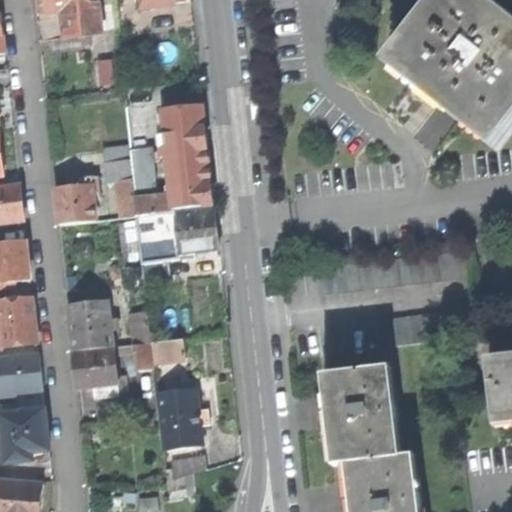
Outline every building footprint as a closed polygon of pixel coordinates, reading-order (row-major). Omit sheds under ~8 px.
[(48,0),(50,13),(65,11),(93,8),(92,0),(48,0)] [(186,5),(185,0),(161,0),(148,2),(147,0),(139,0),(141,10),(186,5)] [(451,105),(502,145),(511,131),(511,27),(477,0),(452,0),(401,66),(435,93),(451,105)] [(101,7),(93,8),(65,11),(68,37),(104,33),(101,7)] [(0,54),(8,54),(6,34),(3,13),(0,13),(0,54)] [(128,89),(130,109),(156,106),(154,87),(128,89)] [(166,113),(175,191),(177,211),(216,206),(211,156),(205,109),(166,113)] [(131,151),(132,160),(135,182),(136,198),(139,218),(157,216),(177,214),(177,211),(175,191),(168,192),(168,198),(159,199),(154,148),(131,151)] [(107,185),(118,184),(135,182),(132,160),(105,164),(107,185)] [(84,178),(85,186),(97,185),(96,177),(84,178)] [(118,184),(120,200),(136,198),(135,182),(118,184)] [(62,208),(64,226),(101,222),(97,185),(85,186),(60,189),(62,208)] [(0,225),(27,222),(24,203),(22,187),(0,190),(0,225)] [(122,220),(139,218),(136,198),(120,200),(122,220)] [(217,213),(178,217),(182,254),(221,250),(220,232),(217,213)] [(178,217),(177,214),(157,216),(159,233),(165,232),(165,238),(167,256),(182,254),(178,217)] [(141,241),(165,238),(165,232),(159,233),(157,216),(139,218),(141,241)] [(0,285),(19,283),(33,282),(31,263),(29,242),(0,245),(0,285)] [(330,269),(333,295),(479,280),(477,254),(330,269)] [(0,302),(0,319),(3,348),(41,344),(38,322),(35,299),(0,302)] [(74,330),(77,356),(118,352),(113,304),(72,308),(74,330)] [(133,346),(136,346),(153,344),(150,313),(130,315),(133,346)] [(385,324),(388,350),(454,343),(451,317),(385,324)] [(185,341),(153,344),(155,362),(187,359),(185,341)] [(139,372),(156,370),(155,362),(153,344),(136,346),(139,372)] [(118,352),(77,356),(79,374),(81,389),(99,387),(121,385),(118,352)] [(2,363),(6,396),(46,391),(44,374),(42,358),(2,363)] [(511,365),(493,368),(500,424),(511,422),(511,365)] [(343,468),(356,467),(405,461),(395,369),(332,376),(337,423),(343,468)] [(122,398),(121,385),(99,387),(101,400),(122,398)] [(163,394),(165,416),(201,413),(199,390),(163,394)] [(4,416),(7,455),(37,452),(53,451),(51,432),(49,412),(4,416)] [(213,412),(201,413),(202,428),(214,427),(213,420),(213,412)] [(168,451),(204,448),(202,428),(201,413),(165,416),(168,451)] [(37,461),(37,452),(7,455),(8,464),(37,461)] [(173,463),(175,478),(210,475),(208,459),(173,463)] [(425,511),(419,459),(405,461),(356,467),(360,511),(425,511)] [(1,511),(44,511),(45,507),(46,488),(4,485),(1,511)]
